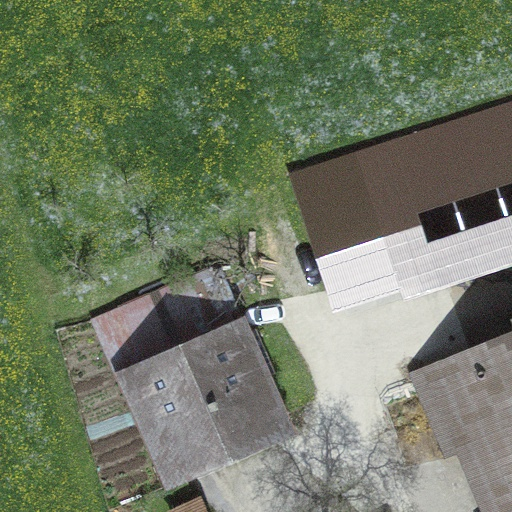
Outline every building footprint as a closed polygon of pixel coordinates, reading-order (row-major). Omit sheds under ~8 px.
[(511,110),(375,161),(412,275),(511,237),(511,110)] [(112,365),(227,315),(209,275),(95,325),(112,365)] [(138,377),(176,466),(267,427),(265,421),(284,413),(268,376),(273,374),(253,328),(138,377)] [(511,511),(511,347),(433,380),(456,438),(485,426),(511,495),(511,507),(502,511),(511,511)] [(171,510),(171,511),(201,511),(196,499),(171,510)]
